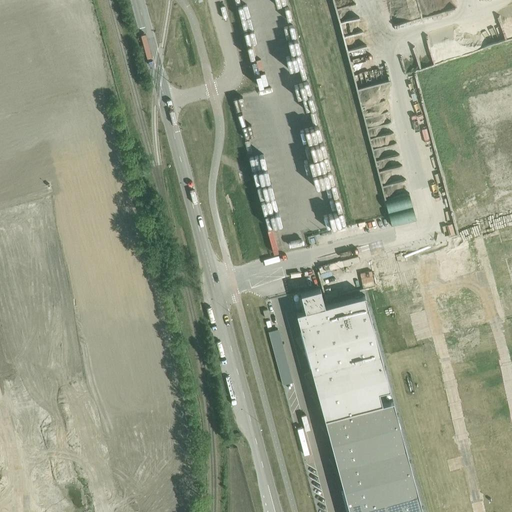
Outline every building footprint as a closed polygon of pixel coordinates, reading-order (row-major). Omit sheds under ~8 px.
[(392,225),(416,219),(409,192),(385,198),(392,225)] [(359,255),(319,265),(321,273),(361,263),(359,255)] [(119,274),(135,274),(135,264),(125,264),(125,268),(119,268),(119,274)] [(305,311),(296,313),(302,336),(312,372),(321,407),(324,418),(382,403),(378,391),(390,388),(364,295),(325,305),(320,288),(300,294),(305,311)] [(382,403),(324,418),(334,454),(343,488),(349,511),(422,511),(393,400),(382,403)]
